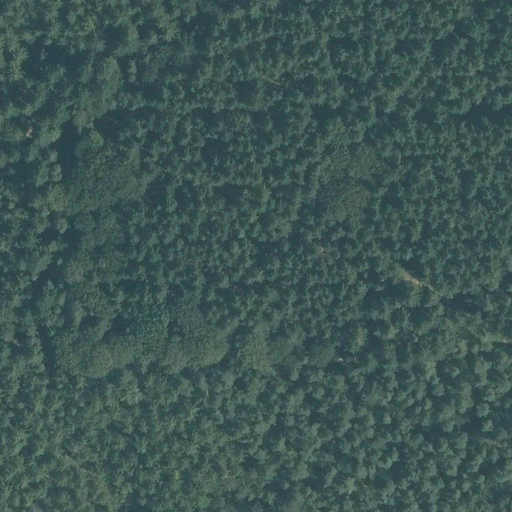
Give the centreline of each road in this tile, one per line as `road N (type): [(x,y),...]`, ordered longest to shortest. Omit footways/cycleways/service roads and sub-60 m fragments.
road 1 (track): [(0,119),(211,0)]
road 2 (track): [(306,511),(142,350)]
